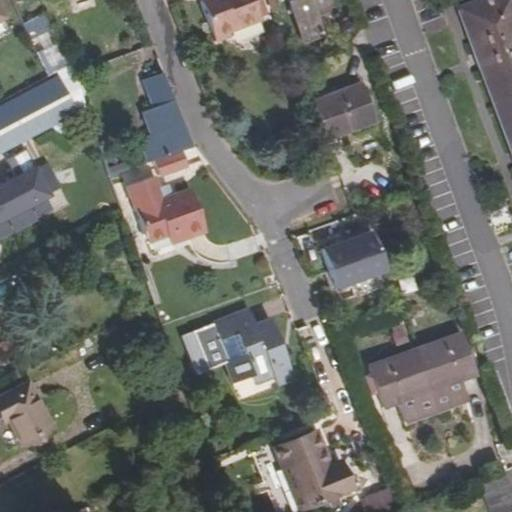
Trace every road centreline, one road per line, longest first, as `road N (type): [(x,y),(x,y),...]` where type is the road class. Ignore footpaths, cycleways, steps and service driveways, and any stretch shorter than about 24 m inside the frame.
road 1 (residential): [(511,346),(396,0)]
road 2 (residential): [(312,320),(264,215),(197,123),(153,0)]
